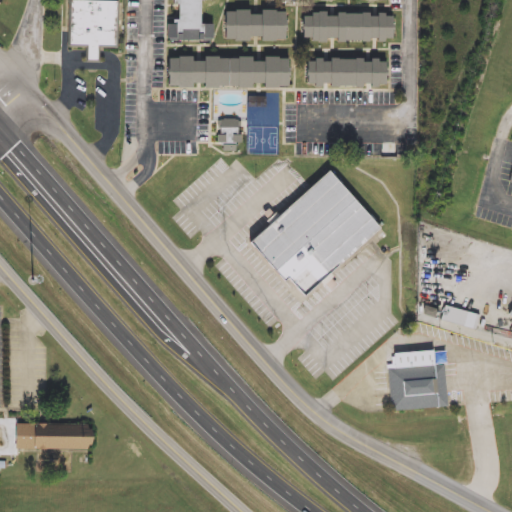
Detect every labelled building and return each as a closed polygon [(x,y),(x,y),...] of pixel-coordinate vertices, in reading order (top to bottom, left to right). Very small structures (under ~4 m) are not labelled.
[(69,0),(113,1),(112,47),(94,47),(94,61),(85,61),(85,46),(68,46),(69,0)] [(211,40),(173,40),(173,0),(198,0),(198,24),(211,24),(211,40)] [(221,41),(221,11),(286,10),(287,40),(221,41)] [(393,41),(299,41),(299,12),(393,13),(393,41)] [(290,87),(164,88),(164,57),(290,57),(290,87)] [(302,86),(302,58),(385,59),(385,87),(302,86)] [(247,243),(325,170),(378,228),(300,301),(247,243)] [(440,321),(443,306),(479,314),(475,329),(440,321)] [(391,411),(388,354),(443,351),(446,408),(391,411)] [(17,423),(87,424),(86,450),(17,450),(17,456),(0,456),(0,417),(17,418),(17,423)]
